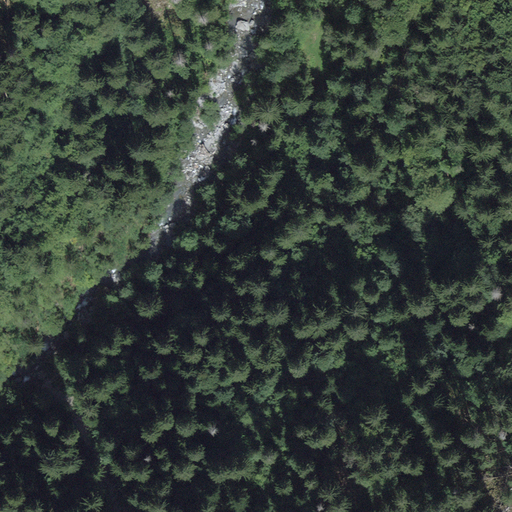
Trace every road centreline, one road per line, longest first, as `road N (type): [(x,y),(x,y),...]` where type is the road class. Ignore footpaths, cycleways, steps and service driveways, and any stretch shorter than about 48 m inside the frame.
road 1 (track): [(437,0),(401,77),(402,170),(394,190),(266,220),(186,303),(152,314)]
road 2 (track): [(152,314),(186,286),(300,111),(333,0)]
